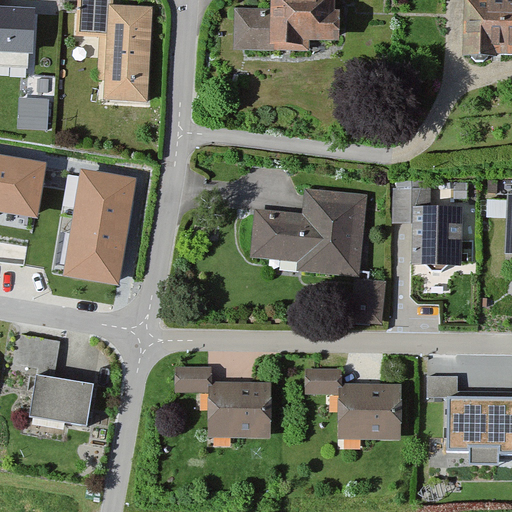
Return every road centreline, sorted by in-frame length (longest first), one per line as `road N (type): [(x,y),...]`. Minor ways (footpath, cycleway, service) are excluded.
road 1 (residential): [(143,334),(511,341)]
road 2 (residential): [(175,138),(391,157),(416,152),(458,78)]
road 3 (residential): [(143,334),(175,138)]
road 4 (residential): [(112,511),(143,334)]
road 5 (residential): [(0,310),(143,334)]
road 6 (residential): [(175,138),(187,0)]
